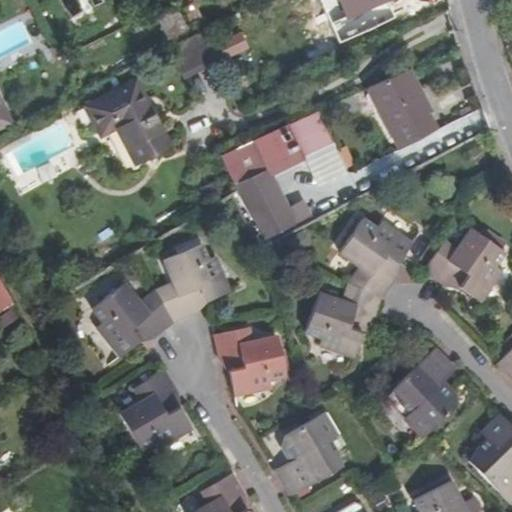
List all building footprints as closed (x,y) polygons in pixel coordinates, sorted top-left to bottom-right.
[(318,0),(340,23),(350,18),(341,0),(318,0)] [(341,0),(350,18),(351,20),(360,16),(365,25),(380,18),(376,9),(394,0),(341,0)] [(162,19),(171,37),(184,32),(175,13),(162,19)] [(22,22),(0,29),(0,55),(30,44),(22,22)] [(182,59),(189,73),(223,57),(218,47),(209,29),(197,35),(170,49),(176,61),(182,59)] [(223,57),(224,59),(248,47),(243,36),(218,47),(223,57)] [(189,73),(183,76),(185,80),(225,61),(224,59),(223,57),(189,73)] [(182,59),(176,61),(183,76),(189,73),(182,59)] [(411,71),(371,89),(399,147),(436,129),(428,114),(432,112),(430,107),(411,71)] [(84,104),(95,124),(111,116),(117,126),(136,161),(169,144),(135,79),(84,104)] [(335,149),(318,113),(288,127),(306,164),(335,149)] [(101,135),(117,126),(111,116),(95,124),(101,135)] [(64,124),(0,149),(0,151),(10,176),(74,149),(64,124)] [(259,140),(262,147),(274,169),(278,177),(306,164),(288,127),(259,140)] [(225,165),(257,149),(262,147),(259,140),(221,158),(225,165)] [(274,169),(262,147),(257,149),(268,171),(274,169)] [(235,188),(268,171),(257,149),(225,165),(235,188)] [(343,153),(338,156),(344,169),(349,167),(343,153)] [(265,241),(301,222),(298,215),(292,218),(268,171),(235,188),(265,241)] [(308,219),(335,206),(330,195),(303,208),(308,219)] [(371,325),(378,302),(394,280),(386,273),(393,262),(397,265),(403,256),(410,245),(381,224),(376,230),(363,220),(338,255),(359,270),(348,286),(342,304),(317,296),(304,335),(320,340),(318,347),(354,358),(362,335),(355,333),(360,320),(371,325)] [(423,271),(443,286),(450,277),(461,285),(458,289),(477,303),(500,273),(493,268),(503,254),(470,231),(455,252),(443,243),(423,271)] [(153,338),(173,322),(195,311),(192,302),(203,298),(205,302),(229,292),(215,257),(206,260),(201,245),(164,260),(173,285),(156,292),(141,303),(125,283),(93,309),(103,323),(97,328),(120,356),(140,341),(138,338),(148,330),(153,338)] [(11,300),(1,281),(0,281),(0,306),(11,300)] [(228,372),(233,396),(268,389),(267,380),(283,377),(276,338),(250,343),(248,329),(214,335),(219,361),(230,359),(232,371),(228,372)] [(511,348),(496,364),(495,365),(511,382),(511,348)] [(434,392),(441,385),(453,373),(432,352),(389,393),(411,415),(428,433),(452,409),(446,404),(434,392)] [(174,410),(167,399),(177,394),(163,372),(134,389),(141,402),(119,414),(139,450),(155,442),(158,448),(190,428),(178,408),(174,410)] [(453,397),(441,385),(434,392),(446,404),(453,397)] [(428,433),(411,415),(403,422),(421,440),(428,433)] [(312,420),(325,442),(333,438),(320,416),(312,420)] [(339,467),(325,442),(312,420),(284,437),(288,445),(296,458),(287,464),(273,471),(288,498),(339,467)] [(479,438),(486,444),(505,426),(499,420),(479,438)] [(511,433),(505,426),(486,444),(466,464),(508,507),(511,503),(511,469),(510,468),(511,466),(511,433)] [(279,450),(287,464),(296,458),(288,445),(279,450)] [(245,511),(246,511),(245,511),(240,511),(235,502),(243,497),(230,475),(201,492),(209,506),(198,511),(245,511)] [(478,511),(473,502),(460,509),(448,485),(412,503),(416,511),(478,511)]
